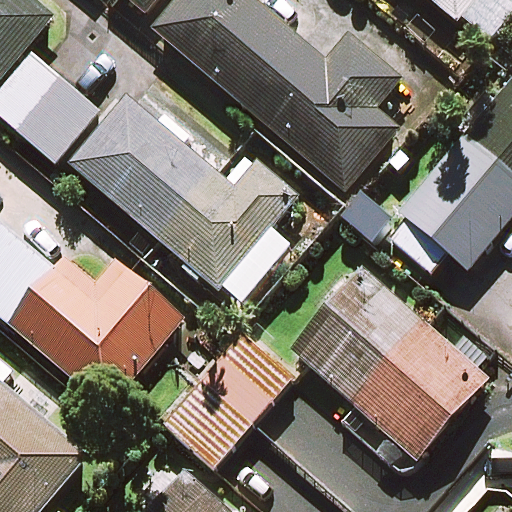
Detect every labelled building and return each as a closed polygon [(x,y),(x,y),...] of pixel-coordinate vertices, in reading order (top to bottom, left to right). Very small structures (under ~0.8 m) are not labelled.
[(0,0),(0,89),(53,27),(21,0),(0,0)] [(166,0),(118,0),(146,24),(166,0)] [(245,0),(184,0),(153,38),(346,201),(399,138),(376,118),(403,86),(351,42),(327,69),(246,0),(245,0)] [(511,0),(424,0),(460,30),(462,26),(489,49),(511,21),(511,0)] [(101,122),(35,64),(0,103),(0,123),(56,173),(101,122)] [(511,91),(510,94),(462,150),(404,219),(413,227),(395,249),(431,279),(447,260),(470,280),(511,229),(511,91)] [(235,196),(126,104),(69,171),(220,298),(298,206),(256,171),(235,196)] [(95,292),(67,267),(11,332),(109,415),(182,329),(113,270),(95,292)] [(450,353),(365,279),(295,360),(417,467),(488,386),(474,374),(450,353)] [(293,387),(245,344),(166,433),(214,475),(293,387)] [(48,511),(87,466),(0,391),(0,511),(48,511)] [(222,511),(194,487),(171,511),(222,511)]
